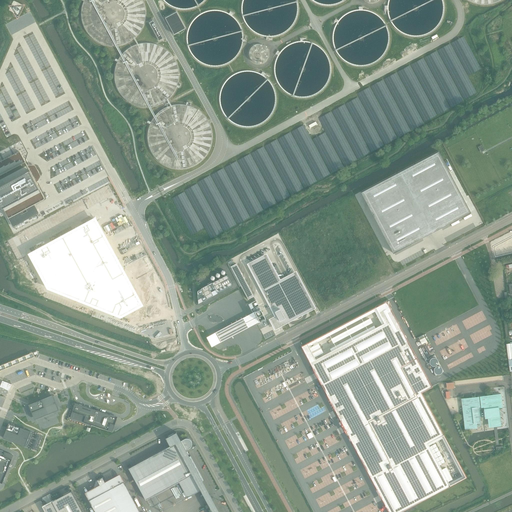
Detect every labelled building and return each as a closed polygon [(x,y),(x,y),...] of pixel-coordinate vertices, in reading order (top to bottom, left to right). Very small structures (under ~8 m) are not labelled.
[(81,21),(84,29),(88,35),(94,40),(101,43),(110,46),(121,45),(130,41),(136,36),(140,30),(144,23),(145,16),(145,9),(143,1),(142,0),(83,0),(82,3),(80,12),(81,21)] [(164,0),(170,5),(177,7),(184,8),(192,7),(199,4),(203,0),(164,0)] [(248,26),(255,32),(262,35),(269,36),(278,34),(285,31),(290,26),(294,20),(297,13),(297,4),(295,0),(242,0),(242,2),(241,11),(244,20),(248,26)] [(395,26),(402,32),(409,35),(416,36),(424,34),(431,31),(437,26),(441,20),(443,12),(444,4),(442,0),(389,0),(388,2),(388,11),(390,20),(395,26)] [(340,55),(347,61),(354,64),(361,65),(370,63),(377,60),(382,55),(386,49),(389,41),(389,33),(387,25),(383,19),(378,14),(372,11),(364,9),(356,9),(348,12),(341,18),(336,25),(334,31),(333,40),(336,49),(340,55)] [(193,56),(200,62),(207,65),(214,65),(223,64),(230,61),(235,56),(239,50),(242,42),(242,34),(240,26),(236,20),(231,15),(225,12),(217,10),(209,10),(201,13),(194,19),(189,25),(187,32),(186,41),(189,49),(193,56)] [(174,34),(175,34),(185,28),(176,12),(166,18),(165,18),(174,34)] [(149,23),(159,40),(163,38),(153,21),(149,23)] [(282,87),(289,92),(295,95),(303,96),(311,95),(318,91),(324,87),(328,80),(330,73),(330,64),(328,57),(324,50),(319,46),(313,42),(305,40),(297,41),(289,44),(282,49),(277,56),(275,63),(275,72),(277,80),(282,87)] [(114,83),(117,91),(121,97),(127,102),(134,105),(143,107),(154,106),(162,103),(169,98),(173,92),(176,85),(178,78),(178,71),(176,63),(173,57),(169,53),(164,48),(157,45),(151,43),(146,43),(140,43),(134,45),(127,48),(122,53),(118,58),(115,65),(113,74),(114,83)] [(227,116),(234,122),(240,125),(248,126),(256,125),(263,121),(268,116),(273,110),(275,103),(275,94),(273,87),(269,80),(264,75),(258,72),(250,70),(242,70),(234,73),(227,79),(222,86),(220,93),(220,101),(222,110),(227,116)] [(148,146),(151,153),(155,159),(161,164),(167,168),(177,170),(188,169),(196,165),(203,160),(207,155),(210,148),(212,141),(212,134),(210,126),(207,120),(203,116),(198,111),(191,108),(185,106),(180,105),(174,106),(168,107),(161,111),(156,116),(152,120),(148,128),(147,136),(148,146)] [(0,203),(7,217),(8,217),(8,218),(9,218),(43,199),(44,199),(44,198),(44,197),(37,184),(32,175),(33,175),(33,174),(33,173),(32,172),(31,172),(20,152),(19,152),(19,151),(18,151),(18,152),(0,161),(0,203)] [(393,253),(470,212),(438,151),(360,192),(393,253)] [(91,219),(24,256),(43,290),(116,318),(138,306),(126,284),(101,237),(91,219)] [(511,236),(494,246),(497,257),(511,253),(511,236)] [(265,256),(249,264),(282,325),(313,308),(294,273),(278,281),(265,256)] [(236,264),(231,267),(248,299),(253,297),(236,264)] [(198,304),(233,285),(227,275),(197,291),(198,304)] [(252,313),(258,322),(265,318),(256,301),(248,305),(252,313)] [(393,339),(403,333),(386,301),(301,345),(326,394),(332,391),(315,359),(384,323),(393,339)] [(206,336),(211,347),(258,322),(252,313),(206,336)] [(431,386),(403,333),(393,339),(384,323),(315,359),(332,391),(326,394),(345,429),(357,453),(363,450),(374,471),(368,474),(388,511),(399,511),(451,485),(428,442),(443,435),(421,392),(431,386)] [(0,365),(0,370),(34,357),(32,353),(0,365)] [(11,384),(2,380),(0,385),(9,390),(11,384)] [(52,394),(28,404),(29,408),(31,412),(34,419),(53,412),(58,410),(57,407),(53,396),(52,394)] [(480,418),(487,417),(487,418),(490,417),(490,422),(493,421),(493,424),(500,423),(501,426),(499,408),(502,408),(503,408),(501,394),(500,394),(501,395),(492,396),(493,397),(487,398),(488,404),(479,405),(479,407),(477,407),(476,398),(464,399),(462,399),(462,398),(462,399),(465,430),(466,430),(466,429),(477,428),(476,422),(480,422),(481,423),(480,418)] [(71,415),(70,418),(72,418),(73,418),(91,424),(91,425),(102,428),(112,431),(113,430),(112,430),(113,428),(114,424),(114,425),(116,420),(116,418),(107,415),(108,414),(105,413),(105,414),(101,413),(95,411),(96,410),(84,406),(84,407),(76,405),(74,409),(72,416),(71,415)] [(8,423),(3,438),(24,446),(26,441),(28,438),(27,438),(30,431),(8,423)] [(189,439),(188,439),(188,438),(187,438),(186,438),(185,438),(184,439),(181,441),(176,432),(177,432),(176,432),(165,438),(170,447),(128,469),(128,468),(128,469),(129,469),(144,499),(144,500),(145,499),(179,481),(188,498),(201,491),(204,497),(205,497),(210,495),(210,494),(210,493),(209,494),(202,480),(203,480),(190,456),(189,456),(188,455),(189,454),(188,451),(187,452),(186,450),(189,448),(190,447),(191,446),(191,445),(191,444),(192,444),(192,443),(191,442),(191,441),(191,440),(190,440),(190,439),(189,439)] [(0,480),(2,481),(5,473),(6,470),(7,470),(8,468),(7,467),(12,455),(7,453),(8,453),(0,450),(0,480)] [(102,477),(96,481),(93,488),(84,493),(89,501),(93,509),(94,511),(139,511),(119,474),(105,482),(102,477)] [(83,511),(71,490),(43,506),(46,511),(83,511)] [(219,511),(214,501),(213,500),(210,494),(210,495),(205,497),(208,503),(212,511),(219,511)]
